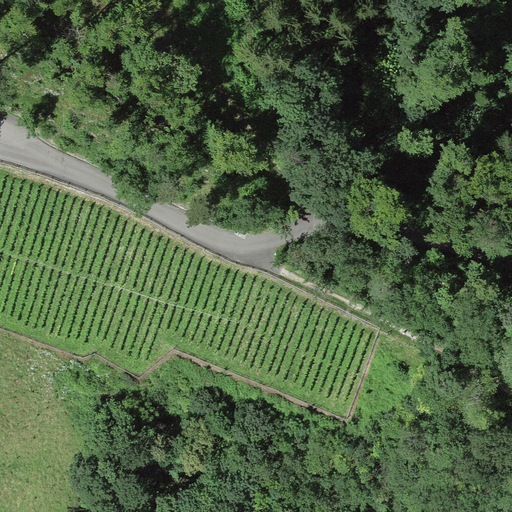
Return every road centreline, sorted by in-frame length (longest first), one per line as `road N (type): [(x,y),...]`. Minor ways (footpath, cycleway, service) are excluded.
road 1 (track): [(511,263),(356,220),(246,248)]
road 2 (track): [(246,248),(20,153)]
